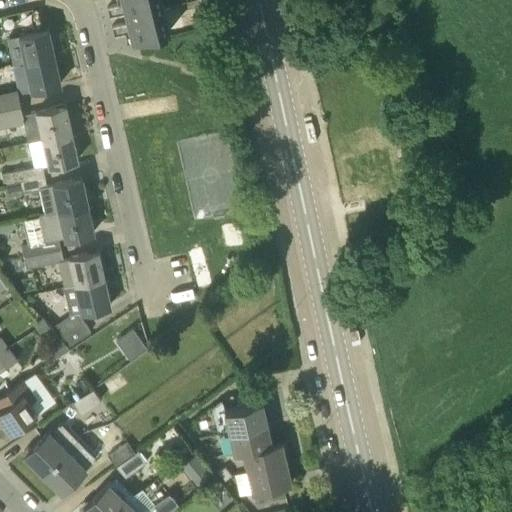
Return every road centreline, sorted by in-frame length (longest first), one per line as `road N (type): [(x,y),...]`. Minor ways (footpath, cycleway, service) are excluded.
road 1 (tertiary): [(371,511),(258,0)]
road 2 (residential): [(144,282),(76,0)]
